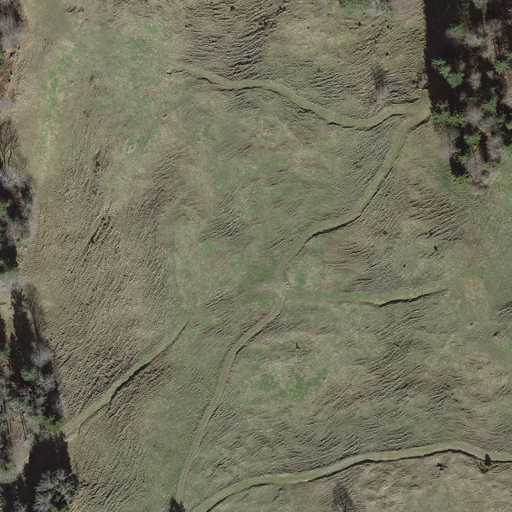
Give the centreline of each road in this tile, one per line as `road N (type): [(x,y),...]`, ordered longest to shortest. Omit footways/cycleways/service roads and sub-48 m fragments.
road 1 (track): [(176,511),(225,369),(280,311),(286,258),(315,230),(367,201),(407,118),(342,124),(255,84),(236,86),(139,50),(81,40),(54,0)]
road 2 (track): [(511,458),(444,449),(361,459),(247,484),(197,511)]
